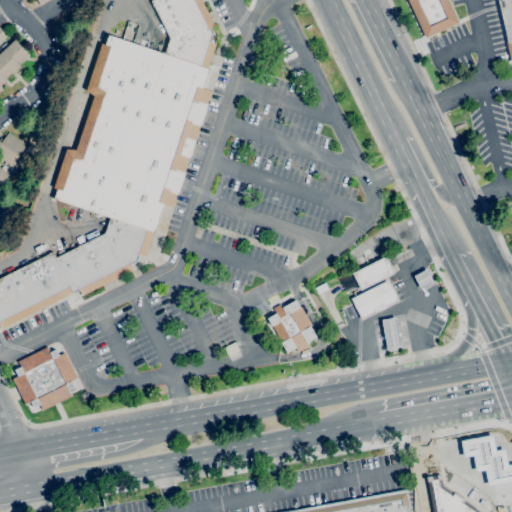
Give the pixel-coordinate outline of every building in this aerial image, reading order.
[(169,38),(150,1),(152,0),(200,0),(214,27),(209,30),(211,36),(209,42),(215,44),(207,69),(209,69),(202,89),(211,92),(173,207),(164,204),(154,233),(152,232),(144,257),(138,255),(136,262),(130,265),(133,270),(82,296),(79,290),(73,293),(0,330),(0,278),(53,252),(56,258),(104,234),(109,218),(53,199),(57,190),(53,188),(66,149),(75,150),(93,96),(85,90),(101,44),(105,45),(108,36),(164,54),(169,38)] [(425,38),(407,0),(447,0),(458,23),(425,38)] [(511,0),(511,62),(510,63),(505,41),(507,41),(497,0),(511,0)] [(0,91),(0,53),(14,40),(29,56),(24,61),(23,60),(17,64),(20,67),(12,74),(11,73),(5,78),(6,80),(0,85),(0,86),(3,89),(0,91)] [(16,170),(10,166),(9,167),(7,166),(8,165),(1,160),(0,161),(0,139),(1,138),(3,139),(8,132),(32,150),(24,161),(26,162),(24,166),(21,164),(16,170)] [(2,188),(0,186),(0,168),(11,176),(2,188)] [(350,274),(354,280),(359,291),(393,274),(388,264),(384,257),(350,274)] [(420,289),(416,283),(414,277),(425,270),(430,276),(432,282),(420,289)] [(361,320),(354,310),(350,299),(387,280),(394,291),(398,301),(361,320)] [(297,352),(295,348),(286,352),(280,343),(278,344),(268,328),(271,326),(267,319),(275,314),(272,308),(280,304),(282,308),(294,301),(298,308),(300,307),(311,326),(309,327),(315,337),(306,343),(308,347),(297,352)] [(386,348),(381,321),(388,318),(395,318),(400,346),(393,348),(386,348)] [(33,408),(30,402),(24,405),(11,379),(17,376),(14,369),(20,366),(17,361),(46,347),(49,352),(55,349),(58,356),(64,353),(77,379),(71,382),(74,388),(68,391),(71,396),(42,411),(39,405),(33,408)] [(445,458),(443,445),(455,443),(458,455),(445,458)] [(511,489),(501,506),(461,481),(473,461),(492,473),(491,475),(511,487),(511,489)] [(287,511),(406,490),(410,509),(407,510),(407,511),(287,511)]
